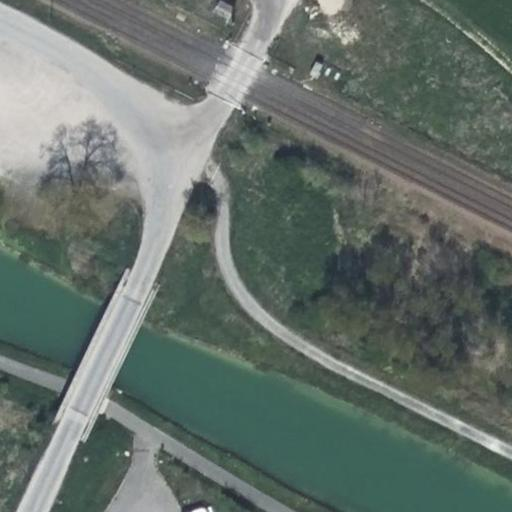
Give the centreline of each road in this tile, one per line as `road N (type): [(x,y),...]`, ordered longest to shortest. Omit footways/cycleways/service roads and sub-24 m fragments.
road 1 (track): [(511,448),(300,348),(253,309),(224,261),(222,187),(193,155)]
road 2 (unclassified): [(144,279),(161,205),(136,115),(69,56),(0,21)]
road 3 (unclassified): [(144,279),(35,511)]
road 4 (track): [(158,176),(193,155),(277,0)]
